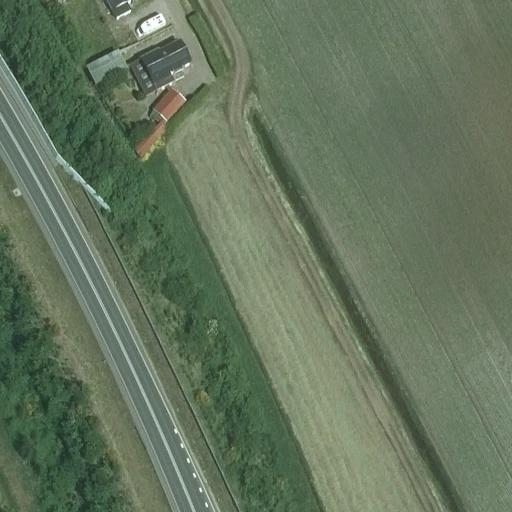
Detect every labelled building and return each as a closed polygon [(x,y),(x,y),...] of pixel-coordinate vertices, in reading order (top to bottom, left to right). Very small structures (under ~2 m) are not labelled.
[(44,0),(51,10),(67,0),(44,0)] [(129,5),(125,0),(103,0),(115,22),(129,15),(125,7),(129,5)] [(190,68),(180,47),(174,50),(174,49),(159,57),(158,55),(140,64),(156,96),(174,87),(170,79),(190,68)] [(94,89),(124,74),(115,57),(85,72),(94,89)] [(152,114),(162,123),(166,126),(186,105),(172,92),(152,114)] [(170,130),(166,126),(162,123),(134,153),(142,160),(170,130)]
